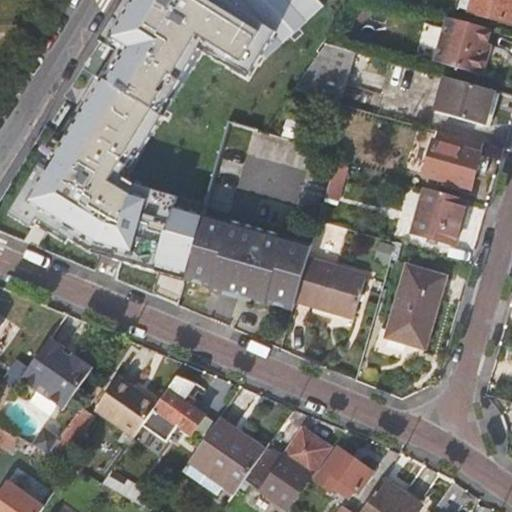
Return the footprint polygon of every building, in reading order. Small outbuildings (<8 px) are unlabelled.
[(265,59),(324,5),(318,0),(121,0),(100,35),(114,44),(98,69),(97,69),(58,132),(57,132),(11,207),(34,222),(37,217),(67,235),(69,231),(92,246),(115,254),(114,254),(184,280),(203,214),(205,206),(133,185),(124,179),(202,52),(247,80),(262,56),(265,59)] [(511,0),(470,0),(467,10),(511,24),(511,23),(511,0)] [(485,43),(489,30),(446,18),(434,62),(483,77),(488,56),(482,54),(485,43)] [(492,46),(485,43),(482,54),(488,56),(492,46)] [(324,44),(314,60),(292,91),(340,104),(345,85),(350,66),(384,75),(387,62),(324,44)] [(427,73),(387,62),(384,75),(383,76),(423,86),(427,73)] [(345,85),(376,93),(378,94),(383,76),(384,75),(350,66),(345,85)] [(435,111),(484,123),(492,91),(446,78),(435,111)] [(345,85),(340,104),(372,113),(376,93),(345,85)] [(491,125),(500,93),(492,91),(484,123),(491,125)] [(423,175),(471,188),(479,155),(433,142),(423,175)] [(455,246),(468,201),(425,189),(413,234),(455,246)] [(203,214),(184,280),(212,288),(211,292),(266,307),(268,304),(292,310),(295,301),(307,260),(311,244),(203,214)] [(307,260),(295,301),(352,317),(364,276),(307,260)] [(427,317),(433,319),(444,278),(409,268),(390,338),(419,346),(427,317)] [(0,331),(9,318),(0,311),(0,331)] [(425,348),(433,319),(427,317),(419,346),(425,348)] [(68,352),(53,340),(24,381),(67,411),(95,371),(77,359),(73,365),(63,358),(68,352)] [(73,365),(77,359),(68,352),(63,358),(73,365)] [(199,386),(180,379),(160,408),(157,412),(181,428),(179,431),(192,439),(208,416),(189,403),(199,386)] [(99,413),(137,439),(157,412),(160,408),(122,381),(99,413)] [(15,394),(0,382),(0,408),(4,411),(15,394)] [(94,426),(80,416),(52,455),(68,465),(94,426)] [(260,464),(267,454),(222,422),(194,462),(239,494),(260,464)] [(0,427),(0,444),(9,449),(17,437),(0,427)] [(305,431),(286,456),(274,473),(290,486),(299,492),(330,450),(305,431)] [(286,456),(272,447),(267,454),(260,464),(274,473),(286,456)] [(119,479),(133,486),(151,460),(138,452),(119,479)] [(340,454),(318,485),(328,493),(339,479),(360,494),(372,476),(340,454)] [(119,479),(112,489),(126,497),(133,486),(119,479)] [(126,497),(152,511),(159,511),(164,505),(133,486),(126,497)] [(418,511),(399,498),(383,487),(364,511),(418,511)] [(405,489),(399,498),(418,511),(422,511),(427,506),(405,489)]
